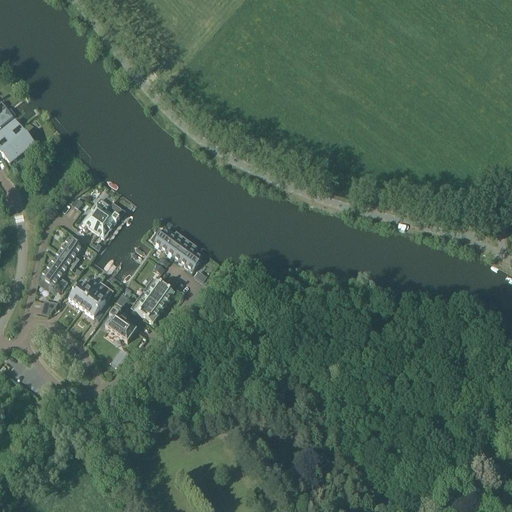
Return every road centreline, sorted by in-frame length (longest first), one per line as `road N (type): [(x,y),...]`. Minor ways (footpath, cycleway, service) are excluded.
road 1 (unclassified): [(462,238),(273,184),(232,164),(184,132),(70,0)]
road 2 (unclassified): [(0,327),(21,274),(14,198)]
